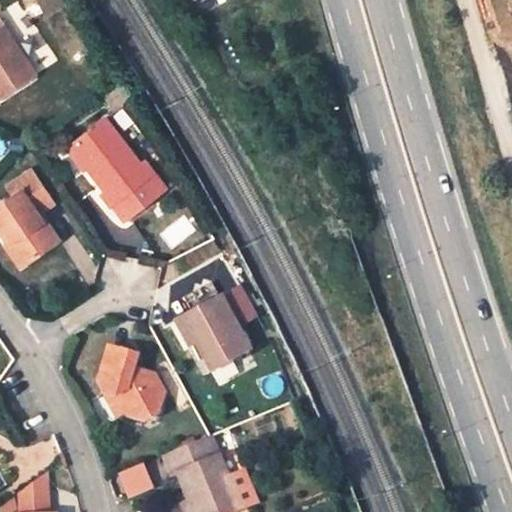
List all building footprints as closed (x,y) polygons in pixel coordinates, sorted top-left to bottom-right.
[(0,101),(36,79),(5,32),(0,34),(0,101)] [(102,197),(112,210),(158,175),(149,161),(142,165),(107,119),(71,146),(106,194),(102,197)] [(60,241),(46,219),(41,221),(37,214),(53,203),(33,172),(15,184),(21,192),(14,197),(0,206),(0,227),(10,243),(11,244),(16,241),(29,261),(60,241)] [(21,192),(15,184),(8,188),(14,197),(21,192)] [(11,244),(10,243),(6,245),(21,267),(29,261),(16,241),(11,244)] [(251,350),(221,296),(183,317),(197,344),(213,371),(251,350)] [(197,344),(183,317),(177,321),(191,347),(197,344)] [(138,357),(111,349),(99,382),(105,394),(116,397),(126,415),(143,421),(160,412),(166,393),(156,377),(134,370),(138,357)] [(126,415),(116,397),(105,394),(119,418),(125,415),(126,415)] [(173,475),(179,473),(191,501),(195,511),(234,511),(243,509),(211,435),(210,435),(164,455),(173,475)] [(54,511),(51,471),(21,493),(22,511),(54,511)] [(195,511),(191,501),(183,504),(186,511),(195,511)]
